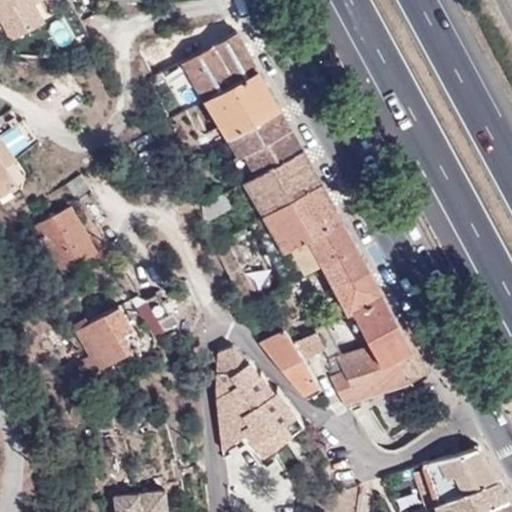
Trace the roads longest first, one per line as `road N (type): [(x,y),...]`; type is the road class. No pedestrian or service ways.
road 1 (primary): [(260,0),(492,420)]
road 2 (residential): [(370,466),(219,325),(207,344),(221,511)]
road 3 (motorway): [(351,0),(511,298)]
road 4 (motorway): [(511,175),(417,0)]
road 5 (residential): [(492,420),(370,466)]
